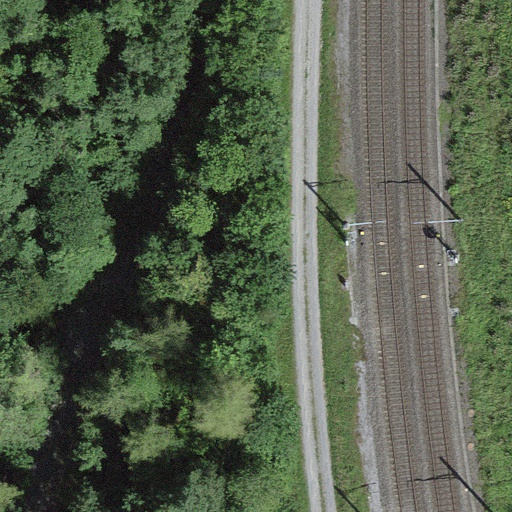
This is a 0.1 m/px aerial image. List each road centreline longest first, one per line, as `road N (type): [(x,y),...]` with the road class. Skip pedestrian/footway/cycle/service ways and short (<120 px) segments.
road 1 (track): [(205,0),(142,224),(68,388),(33,511)]
road 2 (track): [(324,511),(305,318),(310,0)]
